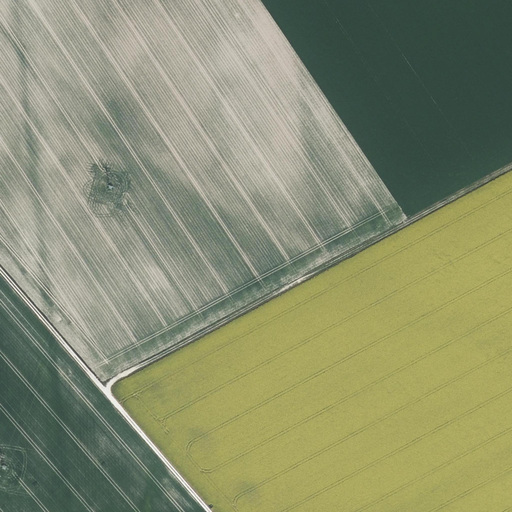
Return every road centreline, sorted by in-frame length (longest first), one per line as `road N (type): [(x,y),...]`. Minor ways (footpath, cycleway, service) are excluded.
road 1 (track): [(511,165),(114,380),(109,396)]
road 2 (track): [(107,393),(0,269)]
road 3 (track): [(107,393),(209,511)]
